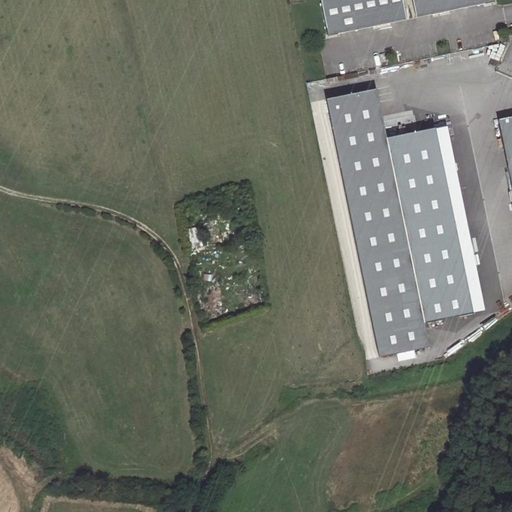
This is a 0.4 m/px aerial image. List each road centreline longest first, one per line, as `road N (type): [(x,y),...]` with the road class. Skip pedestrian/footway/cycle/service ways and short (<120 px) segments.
road 1 (track): [(0,189),(146,226),(181,272)]
road 2 (track): [(213,467),(181,272)]
